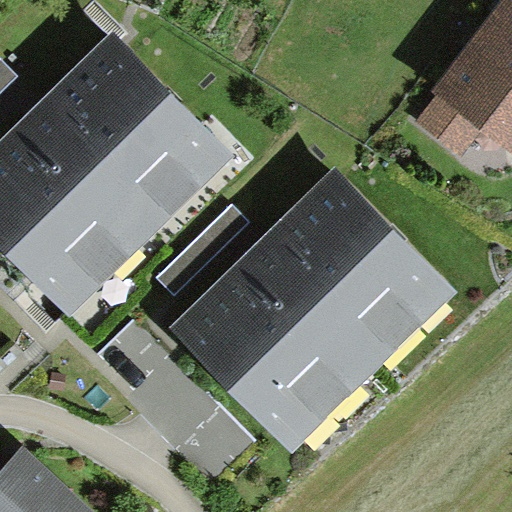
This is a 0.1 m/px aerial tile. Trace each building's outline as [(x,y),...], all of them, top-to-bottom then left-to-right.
[(511,1),(451,82),(490,112),(511,129),(511,1)] [(118,42),(0,157),(0,232),(60,294),(216,142),(118,42)] [(0,57),(0,92),(18,76),(0,57)] [(490,112),(451,82),(423,118),(462,148),(490,112)] [(438,278),(341,178),(185,330),(282,430),(438,278)] [(250,221),(232,203),(157,277),(175,295),(250,221)] [(83,511),(20,453),(0,474),(0,511),(83,511)]
